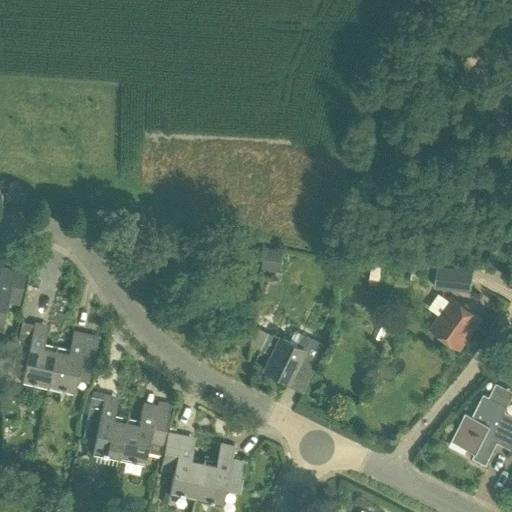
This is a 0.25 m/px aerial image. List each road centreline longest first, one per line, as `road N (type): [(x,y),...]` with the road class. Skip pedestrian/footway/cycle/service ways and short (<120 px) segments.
road 1 (residential): [(315,440),(172,356),(72,242),(0,226)]
road 2 (residential): [(391,473),(511,312)]
road 3 (track): [(511,147),(450,0)]
